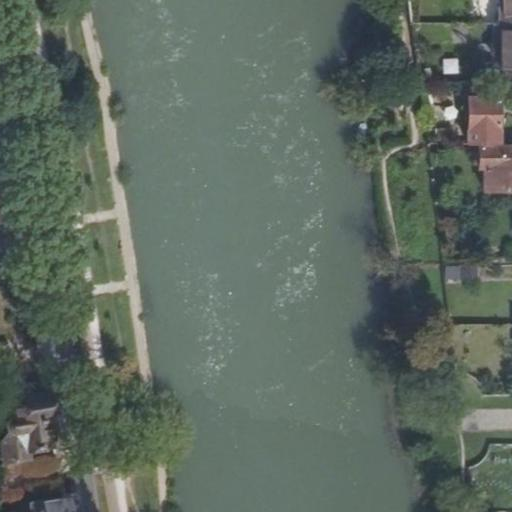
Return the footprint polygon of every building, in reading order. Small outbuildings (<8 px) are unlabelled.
[(511,22),(511,0),(499,0),(500,23),(511,22)] [(511,22),(500,23),(500,71),(511,70),(511,22)] [(463,127),(463,144),(496,144),(495,96),(471,95),(471,127),(463,127)] [(511,190),(511,146),(475,147),(475,167),(483,167),(483,190),(511,190)] [(0,196),(9,195),(6,174),(0,175),(0,236),(2,236),(3,231),(0,214),(0,196)] [(51,451),(42,399),(0,405),(0,423),(1,427),(0,426),(0,469),(22,466),(20,456),(51,451)]
